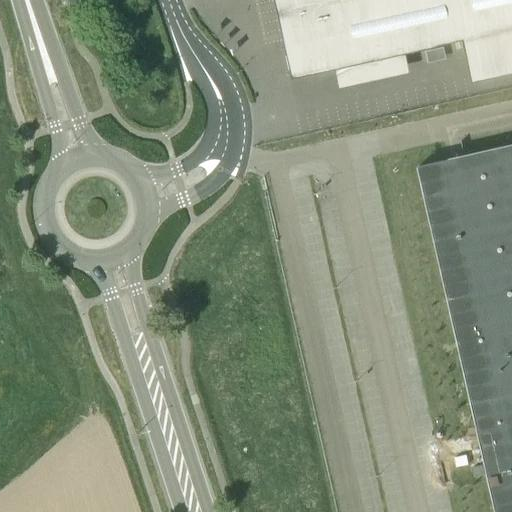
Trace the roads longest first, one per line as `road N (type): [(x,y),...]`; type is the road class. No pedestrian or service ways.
road 1 (tertiary): [(195,511),(113,258)]
road 2 (residential): [(146,195),(197,180),(225,138),(222,108),(189,48),(175,0)]
road 3 (tertiary): [(81,159),(26,0)]
road 4 (tertiary): [(81,159),(53,177),(45,225),(65,252),(113,258)]
